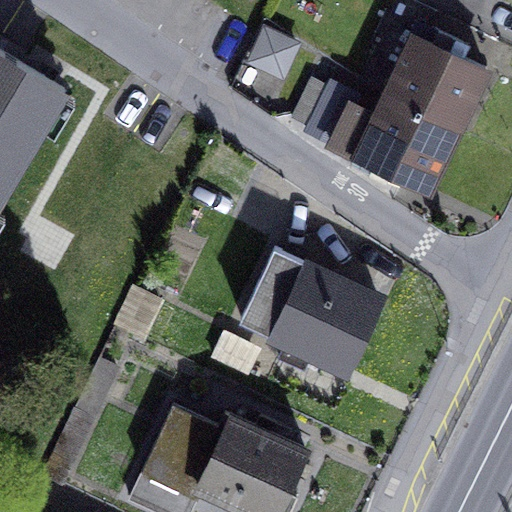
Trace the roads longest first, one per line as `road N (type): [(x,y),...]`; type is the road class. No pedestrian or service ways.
road 1 (residential): [(492,290),(66,0)]
road 2 (residential): [(388,511),(492,290)]
